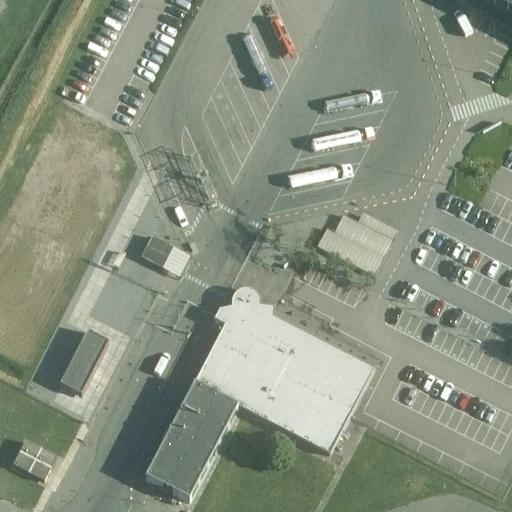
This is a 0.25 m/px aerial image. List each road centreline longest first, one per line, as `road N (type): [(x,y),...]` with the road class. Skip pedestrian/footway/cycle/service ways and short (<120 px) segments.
road 1 (unclassified): [(98,490),(353,0)]
road 2 (unknown): [(378,0),(408,83),(407,109),(386,150),(369,165),(331,172),(313,170),(277,146)]
